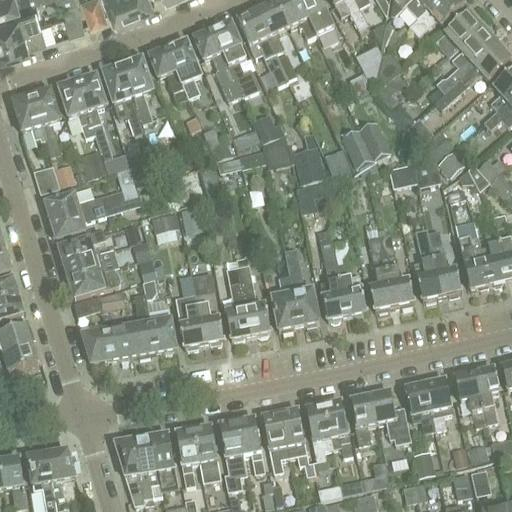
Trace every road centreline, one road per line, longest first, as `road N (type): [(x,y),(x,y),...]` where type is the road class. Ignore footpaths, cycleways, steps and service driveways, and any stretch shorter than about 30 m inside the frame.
road 1 (residential): [(511,339),(84,424)]
road 2 (residential): [(84,424),(0,148)]
road 3 (residential): [(0,86),(120,49),(237,0)]
